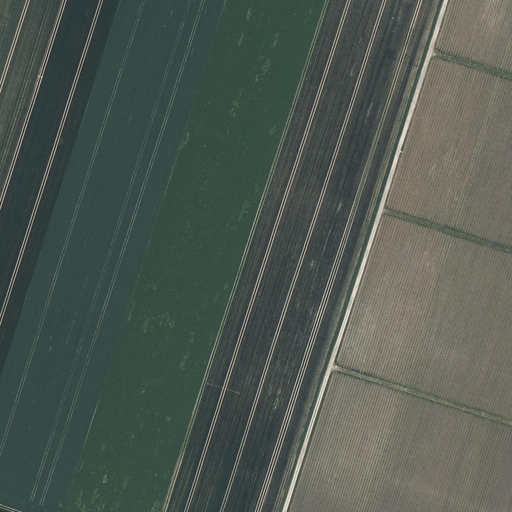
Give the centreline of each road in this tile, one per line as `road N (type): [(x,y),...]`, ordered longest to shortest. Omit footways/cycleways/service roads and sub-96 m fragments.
road 1 (track): [(0,506),(162,511),(327,0)]
road 2 (track): [(283,511),(444,0)]
